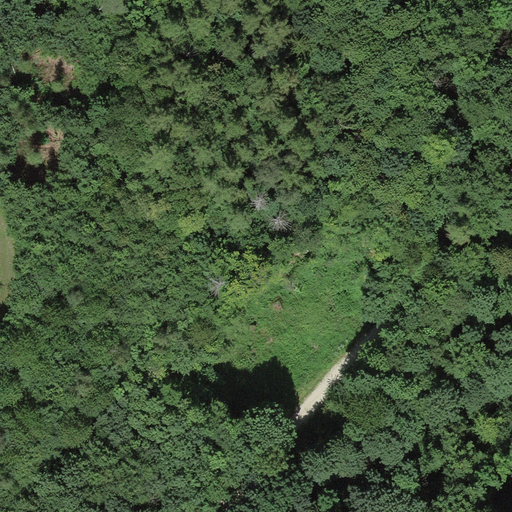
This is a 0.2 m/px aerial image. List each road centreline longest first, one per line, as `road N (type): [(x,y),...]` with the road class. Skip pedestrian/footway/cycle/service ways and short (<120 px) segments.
road 1 (track): [(444,0),(456,111),(444,228),(409,296),(216,511)]
road 2 (track): [(456,0),(491,68),(499,162),(484,274),(457,365),(458,419),(482,476),(511,510)]
